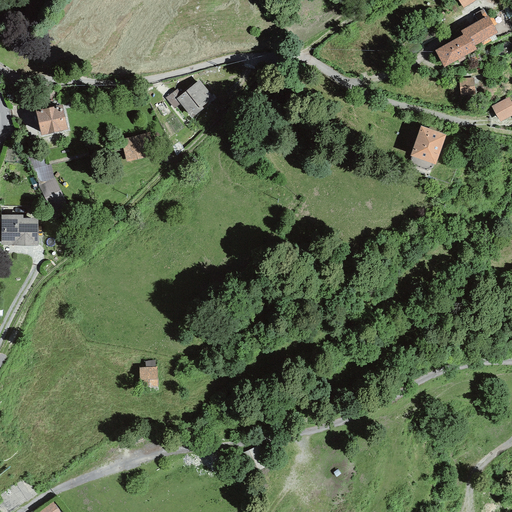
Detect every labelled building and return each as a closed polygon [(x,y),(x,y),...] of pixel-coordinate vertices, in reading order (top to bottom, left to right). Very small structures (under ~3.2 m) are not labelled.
[(454,0),(464,14),(484,1),(483,0),(454,0)] [(435,59),(444,77),(478,60),(476,55),(499,43),(489,24),(461,38),(464,45),(435,59)] [(203,114),(215,104),(200,85),(185,97),(180,91),(166,103),(175,113),(179,110),(194,128),(206,118),(203,114)] [(505,108),(494,114),(500,126),(511,121),(507,110),(505,108)] [(67,113),(53,115),(52,112),(38,114),(43,144),(71,140),(67,113)] [(410,165),(436,175),(447,143),(422,134),(410,165)] [(123,143),(126,167),(144,164),(141,141),(123,143)] [(62,196),(50,167),(35,173),(47,202),(62,196)] [(41,252),(41,220),(2,220),(2,252),(41,252)] [(158,372),(141,373),(142,392),(159,391),(158,372)]
